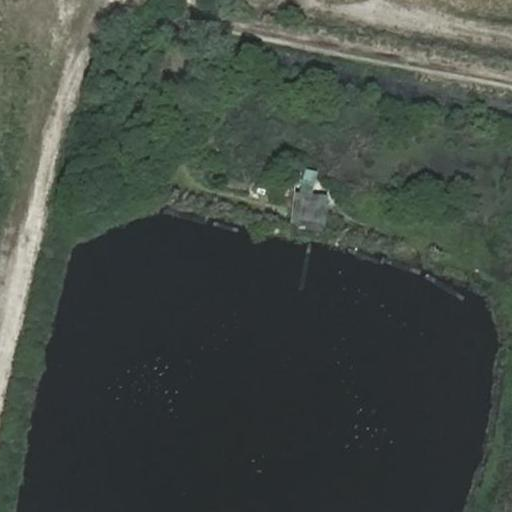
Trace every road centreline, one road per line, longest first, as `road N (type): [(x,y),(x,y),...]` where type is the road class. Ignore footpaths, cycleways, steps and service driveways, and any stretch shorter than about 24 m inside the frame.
road 1 (track): [(0,382),(89,0)]
road 2 (track): [(282,0),(511,48)]
